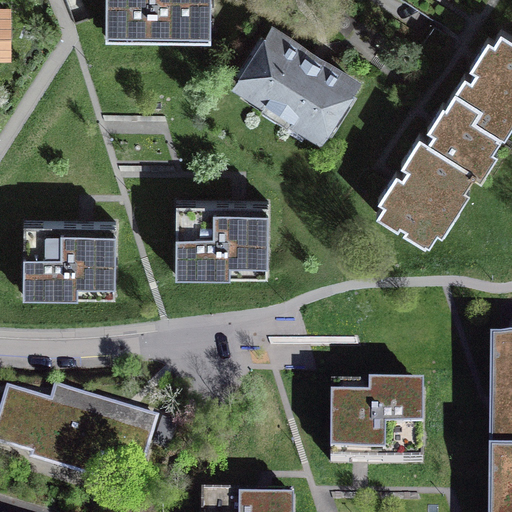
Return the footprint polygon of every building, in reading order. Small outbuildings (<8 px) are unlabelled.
[(106,0),(106,38),(210,38),(210,0),(106,0)] [(355,83),(272,29),(238,81),(321,135),(355,83)] [(494,40),(489,37),(471,65),(477,68),(474,72),(471,77),(465,73),(446,104),(496,135),(498,132),(500,134),(511,115),(511,36),(501,29),(494,40)] [(496,135),(446,104),(444,102),(428,126),(434,129),(431,134),(429,139),(420,133),(411,147),(464,181),(471,171),(481,177),(485,171),(477,165),(496,135)] [(464,181),(411,147),(402,161),(408,164),(405,169),(402,173),(397,170),(379,197),(385,201),(378,212),(398,224),(401,221),(407,224),(404,228),(425,242),(447,208),(455,213),(459,206),(451,201),(464,181)] [(268,201),(176,200),(176,274),(268,275),(268,201)] [(116,221),(23,220),(22,294),(115,296),(116,221)] [(511,342),(501,343),(499,494),(511,494),(511,342)] [(424,388),(331,387),(331,461),(360,462),(423,462),(424,388)] [(50,403),(10,391),(0,422),(0,441),(35,452),(34,457),(94,475),(101,452),(141,464),(155,416),(113,403),(110,412),(93,407),(92,410),(71,403),(71,401),(52,395),(50,403)] [(176,424),(164,420),(156,444),(168,448),(176,424)] [(511,511),(511,494),(499,494),(498,511),(511,511)] [(263,496),(202,495),(201,511),(293,511),(294,496),(263,496)]
